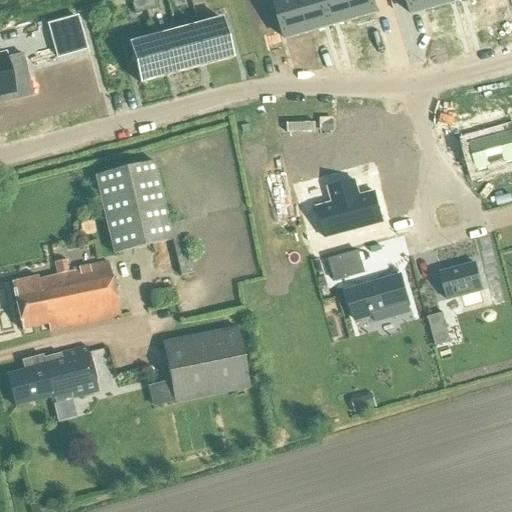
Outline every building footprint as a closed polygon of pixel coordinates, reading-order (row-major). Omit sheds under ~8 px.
[(155,0),(152,0),(144,2),(146,13),(158,10),(155,0)] [(286,41),(309,34),(299,0),(275,0),(274,0),(286,41)] [(299,0),(309,34),(332,28),(324,0),(299,0)] [(324,0),(332,28),(355,21),(348,0),(324,0)] [(378,14),(373,0),(348,0),(355,21),(378,14)] [(407,0),(412,16),(435,10),(432,0),(407,0)] [(457,0),(432,0),(435,10),(458,3),(457,0)] [(144,2),(132,6),(134,16),(146,13),(144,2)] [(76,19),(48,26),(57,58),(85,50),(76,19)] [(222,20),(199,26),(210,67),(233,61),(222,20)] [(199,26),(175,33),(186,74),(210,67),(199,26)] [(175,33),(152,39),(163,80),(186,74),(175,33)] [(152,39),(128,45),(139,86),(163,80),(152,39)] [(0,104),(17,100),(12,80),(26,77),(22,56),(6,60),(5,56),(0,57),(0,104)] [(511,133),(470,145),(478,174),(511,164),(511,133)] [(181,278),(196,274),(184,224),(170,227),(154,164),(94,178),(113,256),(172,242),(181,278)] [(333,205),(317,209),(326,240),(384,224),(375,194),(360,198),(356,182),(329,190),(333,205)] [(340,259),(330,262),(336,283),(346,280),(340,259)] [(66,261),(54,264),(57,278),(38,282),(37,279),(11,285),(11,284),(21,332),(22,332),(47,326),(49,333),(120,317),(107,263),(68,271),(66,261)] [(476,265),(441,275),(448,301),(483,292),(476,265)] [(402,278),(347,293),(355,322),(374,317),(376,324),(397,318),(395,311),(410,307),(402,278)] [(155,309),(177,303),(174,291),(152,297),(155,309)] [(443,314),(428,318),(431,329),(446,325),(443,314)] [(175,407),(250,392),(237,329),(162,344),(175,407)] [(98,393),(93,375),(86,350),(43,361),(42,358),(22,363),(24,372),(6,377),(15,408),(50,399),(51,406),(98,393)] [(370,411),(377,409),(374,396),(367,398),(370,411)]
